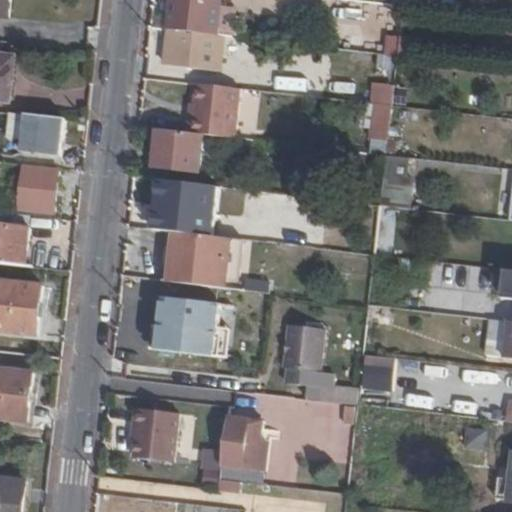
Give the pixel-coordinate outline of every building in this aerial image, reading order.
[(0,0),(0,15),(11,17),(12,0),(0,0)] [(175,0),(172,30),(220,35),(224,2),(207,0),(175,0)] [(220,35),(172,30),(168,65),(222,71),(227,36),(220,35)] [(389,54),(401,56),(403,37),(391,35),(389,54)] [(0,56),(0,97),(12,99),(15,58),(0,56)] [(374,83),(371,152),(391,153),(395,84),(374,83)] [(205,134),(241,138),(246,88),(200,84),(198,103),(197,115),(193,114),(191,132),(205,134)] [(64,155),(69,117),(31,112),(30,114),(26,151),(64,155)] [(191,132),(160,129),(156,167),(202,172),(205,134),(191,132)] [(343,167),(360,169),(362,152),(345,150),(343,167)] [(413,205),(415,158),(387,157),(385,204),(413,205)] [(26,176),(25,195),(23,207),(60,212),(64,171),(27,167),(26,176)] [(15,195),(25,195),(26,176),(18,175),(15,195)] [(251,208),(252,190),(226,187),(225,205),(251,208)] [(155,190),(151,229),(159,230),(162,190),(155,190)] [(162,190),(159,230),(172,231),(180,232),(201,235),(205,195),(162,190)] [(0,225),(29,228),(31,214),(0,210),(0,225)] [(0,262),(28,265),(31,228),(29,228),(0,225),(0,262)] [(172,231),(165,280),(174,280),(180,232),(172,231)] [(174,280),(209,285),(243,289),(249,241),(201,235),(180,232),(174,280)] [(44,304),(46,284),(3,279),(0,306),(0,326),(27,330),(41,332),(44,304)] [(473,291),(470,310),(487,314),(491,294),(473,291)] [(223,304),(167,299),(162,351),(218,357),(223,304)] [(46,333),(49,304),(44,304),(41,332),(27,330),(26,335),(40,337),(42,337),(44,336),(45,334),(46,333)] [(296,323),(291,366),(327,369),(331,326),(296,323)] [(366,357),(365,391),(396,392),(397,358),(366,357)] [(433,377),(434,365),(401,364),(400,376),(433,377)] [(37,373),(0,369),(0,416),(17,418),(32,420),(35,391),(37,373)] [(443,369),(442,381),(469,383),(470,370),(443,369)] [(479,371),(477,382),(499,386),(502,376),(479,371)] [(362,404),(363,389),(327,385),(326,399),(350,402),(362,404)] [(37,425),(40,391),(35,391),(32,420),(17,418),(17,423),(37,425)] [(445,413),(457,415),(459,401),(447,400),(445,413)] [(362,404),(350,402),(348,421),(360,422),(362,404)] [(140,409),(139,427),(143,427),(142,439),(139,457),(180,462),(184,413),(140,409)] [(270,421),(233,418),(228,467),(265,471),(268,439),(270,421)] [(271,494),(276,440),(268,439),(265,471),(262,493),(271,494)] [(226,489),(262,493),(265,471),(228,467),(228,471),(226,489)] [(228,471),(211,469),(209,487),(226,489),(228,471)] [(0,477),(0,511),(26,511),(30,484),(30,480),(0,477)] [(502,492),(511,493),(511,477),(504,477),(502,492)] [(312,511),(325,511),(326,503),(313,503),(312,511)]
